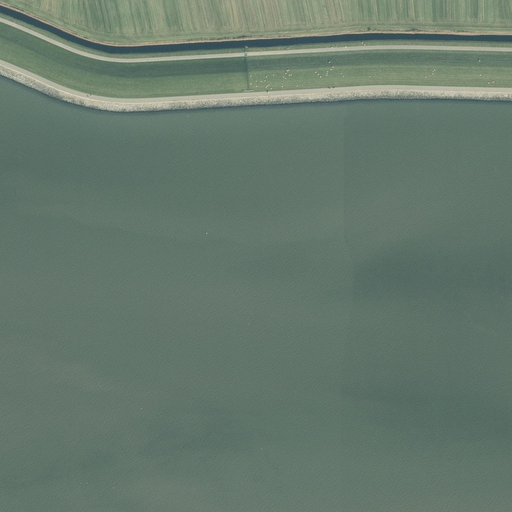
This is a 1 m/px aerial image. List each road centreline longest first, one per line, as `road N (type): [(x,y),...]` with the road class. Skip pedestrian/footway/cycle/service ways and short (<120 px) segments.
road 1 (unclassified): [(511,52),(373,49),(117,63),(0,21)]
road 2 (unclassified): [(0,66),(68,95),(127,105),(363,92),(511,94)]
